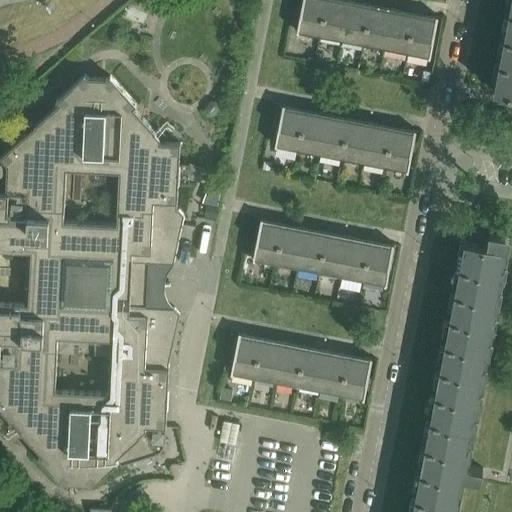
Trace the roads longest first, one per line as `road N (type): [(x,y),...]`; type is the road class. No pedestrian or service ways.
road 1 (residential): [(356,511),(433,138)]
road 2 (residential): [(433,138),(461,0)]
